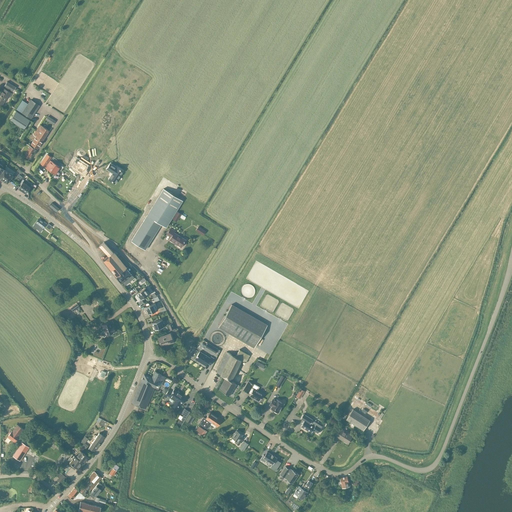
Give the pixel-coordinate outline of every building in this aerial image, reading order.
[(16,87),(7,81),(4,86),(13,91),(16,87)] [(0,105),(1,106),(7,97),(9,98),(12,93),(4,89),(2,92),(1,91),(0,92),(0,105)] [(31,100),(22,113),(31,118),(39,106),(31,100)] [(16,112),(10,120),(24,129),(29,120),(16,112)] [(55,121),(48,116),(45,120),(53,124),(55,121)] [(31,144),(37,149),(49,131),(40,125),(33,135),(36,137),(31,144)] [(79,136),(72,147),(83,153),(81,157),(91,163),(100,150),(79,136)] [(26,143),(20,153),(29,159),(35,149),(26,143)] [(45,157),(41,163),(45,166),(46,166),(45,168),(46,168),(47,168),(48,169),(49,169),(48,170),(55,174),(60,167),(50,160),(48,164),(47,163),(48,161),(48,160),(45,157)] [(82,173),(86,166),(77,159),(72,167),(82,173)] [(110,163),(106,169),(112,173),(108,179),(115,183),(123,171),(117,166),(116,167),(110,163)] [(4,169),(0,174),(0,179),(7,184),(13,175),(12,175),(12,174),(10,172),(9,173),(4,169)] [(18,188),(18,189),(25,194),(28,190),(30,187),(22,182),(19,186),(18,188)] [(131,240),(145,249),(161,224),(165,227),(182,201),(163,189),(131,240)] [(59,208),(52,203),(49,206),(56,212),(59,208)] [(35,223),(33,227),(40,232),(42,228),(44,227),(50,232),(53,229),(51,227),(52,226),(49,223),(48,225),(46,223),(39,218),(35,223)] [(169,240),(180,247),(185,240),(174,232),(175,231),(170,228),(167,234),(171,237),(169,240)] [(100,245),(99,246),(99,247),(108,257),(103,261),(116,277),(121,283),(122,282),(122,283),(124,285),(129,281),(133,278),(134,277),(126,268),(114,252),(113,252),(107,246),(104,242),(103,243),(100,245)] [(144,289),(136,293),(140,299),(148,294),(149,293),(147,290),(145,291),(144,289)] [(155,303),(145,307),(148,314),(158,309),(155,303)] [(254,346),(267,325),(231,304),(219,326),(254,346)] [(160,319),(152,323),(154,330),(164,326),(162,322),(161,322),(160,319)] [(112,327),(110,322),(101,324),(103,330),(100,333),(104,337),(105,335),(110,334),(109,333),(115,331),(113,327),(112,327)] [(171,332),(157,337),(160,346),(174,341),(171,332)] [(208,343),(205,347),(215,353),(218,349),(208,343)] [(226,351),(216,372),(225,378),(219,388),(229,394),(236,384),(231,381),(241,360),(242,360),(246,353),(239,349),(235,356),(226,351)] [(199,351),(195,359),(205,366),(207,363),(210,365),(214,358),(211,356),(210,358),(199,351)] [(136,390),(132,402),(138,404),(139,405),(145,407),(154,386),(156,383),(160,386),(165,377),(163,376),(161,375),(155,371),(151,378),(144,374),(141,380),(136,390)] [(253,383),(248,381),(243,390),(248,393),(248,392),(250,393),(249,395),(259,401),(263,394),(253,388),(253,389),(251,388),(253,383)] [(174,389),(172,392),(168,390),(164,396),(168,398),(169,397),(174,400),(171,406),(176,409),(180,404),(180,405),(186,397),(174,389)] [(273,399),(270,404),(273,406),(271,408),(275,410),(274,411),(277,413),(278,412),(284,403),(277,399),(276,400),(273,399)] [(183,415),(181,419),(184,421),(186,416),(189,411),(184,408),(181,413),(183,415)] [(363,430),(370,420),(353,409),(346,419),(363,430)] [(203,417),(199,423),(205,427),(214,415),(209,412),(205,418),(203,417)] [(304,413),(301,418),(301,419),(301,418),(301,419),(304,420),(304,421),(303,423),(301,426),(302,427),(311,433),(313,430),(318,433),(321,428),(316,425),(316,424),(315,426),(313,424),(310,423),(311,422),(312,422),(312,421),(312,420),(313,419),(312,419),(311,418),(304,414),(304,413)] [(188,414),(184,420),(190,423),(194,417),(188,414)] [(214,415),(205,427),(207,428),(210,423),(215,426),(215,425),(217,426),(222,419),(218,417),(214,415)] [(12,431),(7,437),(8,437),(7,437),(10,440),(11,439),(14,442),(19,436),(18,435),(23,429),(17,425),(12,431)] [(199,426),(195,431),(200,434),(201,434),(204,429),(199,426)] [(348,444),(353,435),(340,428),(335,436),(348,444)] [(232,438),(236,441),(235,442),(238,444),(241,439),(239,438),(242,434),(237,430),(232,438)] [(94,451),(104,437),(99,433),(88,449),(92,452),(93,450),(94,451)] [(243,450),(248,444),(243,441),(239,447),(243,450)] [(22,442),(13,456),(20,460),(29,447),(22,442)] [(82,462),(83,463),(88,457),(80,451),(76,457),(75,457),(82,462)] [(261,458),(261,459),(265,462),(266,460),(273,464),(270,468),(275,471),(280,464),(281,462),(276,459),(277,458),(267,451),(265,455),(263,455),(261,458)] [(75,457),(76,457),(74,456),(69,462),(77,468),(82,462),(75,457)] [(292,469),(292,470),(286,466),(280,474),(293,483),(299,474),(292,469)] [(90,476),(95,480),(99,475),(94,471),(90,476)] [(62,474),(57,480),(60,483),(65,477),(62,474)] [(339,481),(339,483),(341,483),(342,487),(350,485),(349,480),(348,481),(347,475),(340,477),(341,481),(339,481)] [(354,480),(355,482),(354,484),(357,486),(360,483),(362,484),(363,483),(363,484),(365,482),(361,480),(362,479),(356,476),(354,480)] [(294,493),(298,495),(298,496),(298,497),(298,498),(298,499),(299,499),(300,500),(301,500),(302,499),(302,498),(303,499),(308,492),(307,491),(313,483),(308,480),(306,484),(304,482),(301,487),(299,486),(294,493)] [(103,485),(99,482),(89,494),(93,498),(103,485)] [(72,499),(79,491),(74,487),(68,495),(72,499)] [(348,494),(350,490),(343,488),(340,497),(347,500),(348,494)] [(88,511),(99,511),(100,506),(88,504),(88,503),(80,501),(78,510),(86,511),(88,511)]
